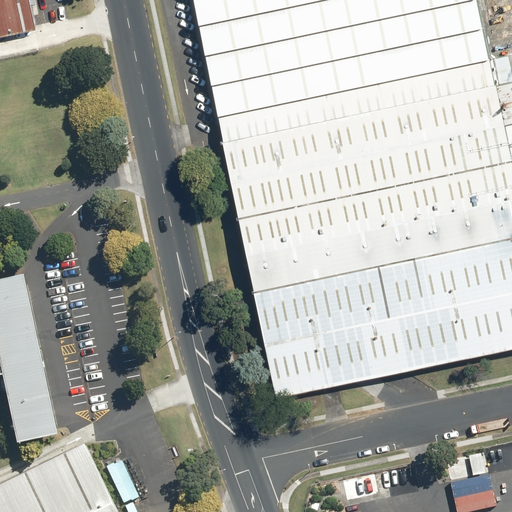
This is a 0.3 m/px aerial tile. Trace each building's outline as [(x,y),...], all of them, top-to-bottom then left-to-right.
[(0,0),(0,35),(41,27),(34,0),(0,0)] [(483,51),(472,0),(197,0),(222,109),(483,51)] [(483,51),(222,109),(281,390),(511,341),(511,153),(511,154),(489,51),(483,51)] [(31,274),(0,280),(0,328),(24,443),(64,434),(31,274)] [(0,511),(118,511),(87,447),(0,489),(0,511)] [(470,456),(473,476),(485,474),(482,454),(470,456)] [(451,481),(471,477),(467,458),(447,462),(451,481)] [(343,481),(347,501),(391,492),(387,472),(343,481)]
